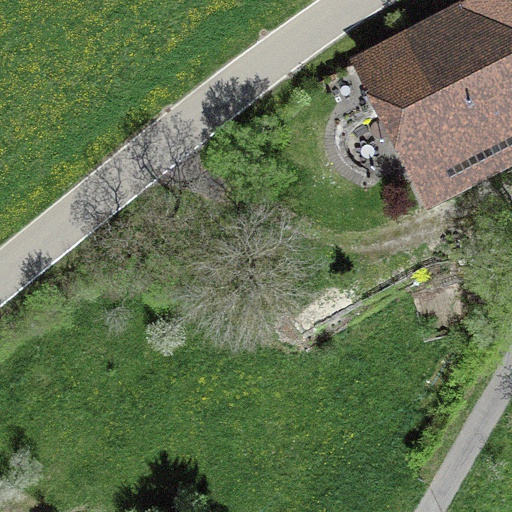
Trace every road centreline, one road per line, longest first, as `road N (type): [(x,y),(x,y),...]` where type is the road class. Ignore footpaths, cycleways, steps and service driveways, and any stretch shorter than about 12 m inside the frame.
road 1 (tertiary): [(0,269),(354,0)]
road 2 (unclassified): [(424,511),(511,361)]
